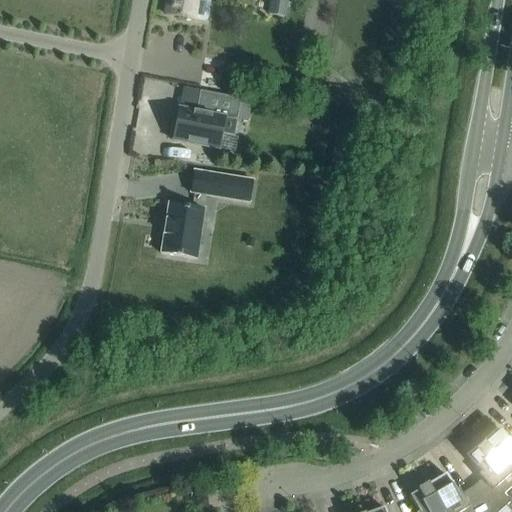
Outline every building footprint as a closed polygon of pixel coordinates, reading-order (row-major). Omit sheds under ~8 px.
[(167,0),(165,15),(194,20),(203,22),(207,19),(210,4),(207,1),(203,0),(167,0)] [(270,0),(268,15),(285,18),(287,0),(270,0)] [(176,118),(171,141),(219,150),(222,135),(233,137),(237,121),(235,120),(239,100),(222,97),(200,93),(197,113),(178,109),(177,113),(180,113),(178,119),(176,118)] [(193,172),(190,194),(249,203),(252,181),(193,172)] [(168,205),(160,254),(196,260),(203,210),(168,205)] [(511,444),(499,431),(484,444),(511,476),(511,444)] [(511,486),(511,476),(484,444),(467,459),(483,477),(480,479),(481,480),(472,488),(488,511),(498,511),(509,502),(503,495),(511,486)] [(445,475),(427,486),(442,511),(488,511),(472,488),(461,494),(460,494),(457,496),(445,475)] [(442,511),(427,486),(408,497),(417,511),(442,511)]
